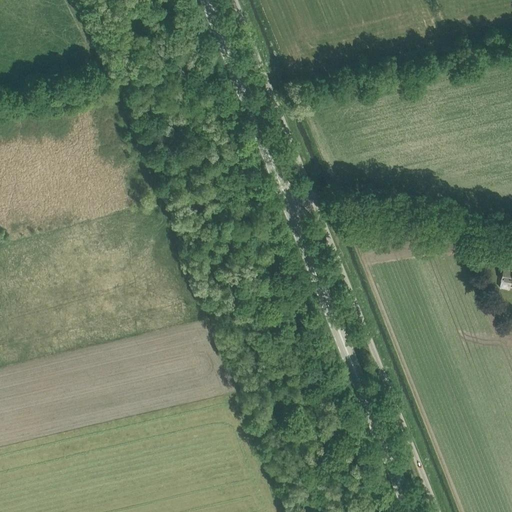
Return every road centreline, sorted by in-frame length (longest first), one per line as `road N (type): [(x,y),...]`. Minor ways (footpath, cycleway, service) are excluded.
road 1 (primary): [(410,511),(287,200)]
road 2 (unclassified): [(384,511),(262,203)]
road 3 (unclassified): [(438,511),(315,205)]
road 4 (unclassified): [(315,205),(234,0)]
road 5 (unclassified): [(262,203),(182,0)]
road 6 (primary): [(287,200),(207,0)]
road 7 (unclassified): [(511,239),(315,205)]
